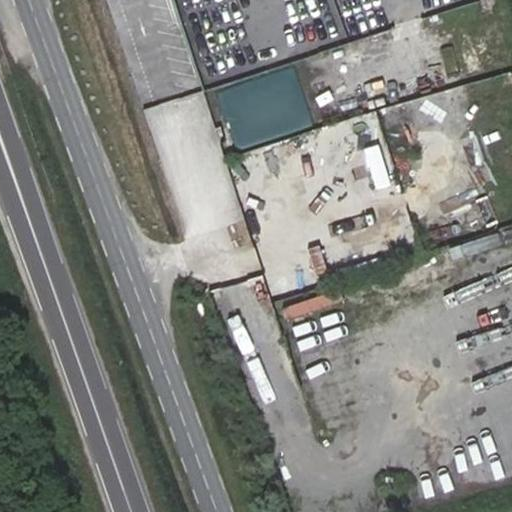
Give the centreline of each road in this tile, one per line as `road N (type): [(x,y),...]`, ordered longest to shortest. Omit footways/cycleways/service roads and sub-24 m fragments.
road 1 (unclassified): [(30,0),(218,511)]
road 2 (primary): [(0,130),(134,511)]
